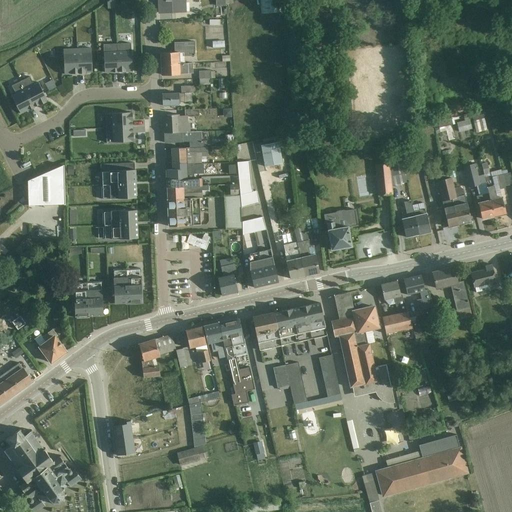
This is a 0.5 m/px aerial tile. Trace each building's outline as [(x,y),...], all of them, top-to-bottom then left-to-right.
[(157,0),(158,13),(187,11),(186,0),(157,0)] [(217,0),(218,11),(230,10),(229,0),(217,0)] [(263,0),(266,18),(286,16),(283,0),(263,0)] [(217,20),(217,28),(213,28),(213,34),(233,34),(233,20),(217,20)] [(349,36),(330,38),(331,50),(350,48),(349,36)] [(220,39),(220,49),(233,49),(233,39),(220,39)] [(160,51),(161,63),(180,62),(180,50),(160,51)] [(117,73),(117,51),(101,51),(101,73),(117,73)] [(133,73),(133,51),(117,51),(117,73),(133,73)] [(76,74),(75,52),(59,53),(60,75),(76,74)] [(92,74),(92,52),(75,52),(76,74),(92,74)] [(222,63),(223,75),(237,74),(236,56),(230,56),(230,62),(222,63)] [(162,74),(181,73),(180,62),(161,63),(162,74)] [(223,73),(207,72),(207,84),(222,85),(223,73)] [(49,82),(59,98),(67,93),(57,77),(49,82)] [(47,102),(37,82),(23,89),(32,109),(47,102)] [(32,109),(23,89),(8,96),(18,116),(32,109)] [(163,105),(181,104),(180,92),(163,93),(163,105)] [(130,111),(108,112),(109,128),(131,127),(130,111)] [(164,114),(164,132),(190,131),(190,114),(164,114)] [(480,121),(483,133),(492,131),(489,119),(480,121)] [(478,120),(464,122),(465,132),(479,130),(478,120)] [(131,127),(109,128),(109,144),(132,143),(131,127)] [(164,143),(190,142),(190,131),(164,132),(164,143)] [(246,163),(246,197),(232,197),(232,228),(249,228),(249,205),(266,205),(266,192),(260,192),(260,177),(270,177),(270,187),(274,187),(274,168),(291,168),(291,145),(269,144),(254,144),(254,163),(246,163)] [(172,147),(172,158),(188,157),(188,146),(172,147)] [(173,168),(189,167),(188,157),(172,158),(173,168)] [(379,196),(394,195),(390,163),(376,164),(379,196)] [(238,171),(232,170),(232,165),(228,164),(227,178),(237,179),(238,171)] [(26,206),(62,205),(61,166),(61,165),(25,181),(26,206)] [(133,167),(105,168),(106,185),(134,183),(133,167)] [(167,178),(192,177),(192,167),(189,167),(173,168),(166,168),(167,178)] [(412,174),(400,177),(402,187),(414,185),(412,174)] [(167,178),(167,187),(192,186),(192,177),(167,178)] [(364,178),(365,195),(375,195),(374,177),(364,178)] [(448,226),(473,221),(469,200),(458,203),(452,177),(439,179),(448,226)] [(134,183),(106,185),(106,201),(135,200),(134,183)] [(167,197),(193,196),(192,186),(167,187),(167,197)] [(497,215),(510,211),(506,195),(493,198),(497,215)] [(167,197),(168,210),(193,210),(193,196),(167,197)] [(497,215),(493,198),(479,202),(483,218),(497,215)] [(414,214),(432,209),(430,201),(412,205),(414,214)] [(134,208),(106,209),(107,226),(135,225),(134,208)] [(169,224),(193,224),(193,210),(168,210),(169,224)] [(327,252),(349,249),(346,228),(357,227),(354,211),(321,215),(327,252)] [(420,234),(432,231),(427,211),(416,214),(420,234)] [(420,234),(416,214),(402,218),(407,237),(420,234)] [(272,218),(252,220),(254,234),(273,232),(272,218)] [(135,225),(107,226),(108,242),(136,241),(135,225)] [(384,226),(372,228),(373,234),(385,232),(384,226)] [(190,236),(187,244),(207,252),(212,238),(205,235),(203,240),(190,236)] [(306,275),(321,272),(314,239),(299,242),(306,275)] [(252,287),(280,281),(270,241),(253,245),(258,266),(248,269),(252,287)] [(306,275),(299,242),(285,245),(292,278),(306,275)] [(475,292),(499,285),(493,264),(469,271),(475,292)] [(437,288),(460,283),(455,265),(433,271),(437,288)] [(113,305),(140,304),(139,270),(112,271),(113,305)] [(223,294),(240,291),(237,273),(220,276),(223,294)] [(408,294),(425,290),(421,273),(404,277),(408,294)] [(76,314),(103,313),(101,279),(74,281),(76,314)] [(386,298),(400,295),(397,280),(382,284),(386,298)] [(369,344),(360,346),(359,334),(353,309),(349,292),(334,296),(339,319),(337,320),(331,321),(335,337),(338,337),(350,388),(352,388),(354,397),(374,394),(377,399),(381,403),(387,404),(393,404),(385,366),(374,368),(369,344)] [(311,330),(326,326),(320,301),(305,305),(311,330)] [(311,330),(305,305),(275,312),(281,337),(311,330)] [(353,309),(359,334),(380,328),(375,305),(353,309)] [(260,342),(281,337),(275,312),(254,317),(260,342)] [(394,336),(421,333),(419,315),(392,318),(394,336)] [(224,338),(243,335),(239,317),(221,321),(224,338)] [(224,338),(221,321),(205,324),(209,342),(224,338)] [(191,346),(209,342),(205,324),(187,328),(191,346)] [(52,362),(68,350),(55,333),(39,345),(52,362)] [(145,360),(161,356),(157,337),(140,341),(145,360)] [(9,356),(4,348),(0,350),(0,372),(6,369),(1,361),(9,356)] [(196,348),(185,349),(187,369),(198,368),(196,348)] [(203,354),(206,366),(217,363),(214,352),(203,354)] [(285,390),(298,388),(302,411),(348,402),(340,355),(326,358),(334,399),(314,403),(307,363),(281,368),(285,390)] [(386,367),(390,386),(399,385),(395,366),(386,367)] [(0,404),(31,382),(22,368),(0,383),(0,404)] [(171,376),(178,405),(185,403),(182,389),(187,388),(183,373),(171,376)] [(226,393),(195,398),(203,450),(186,453),(187,465),(217,461),(209,403),(227,400),(226,393)] [(48,428),(69,415),(64,406),(42,420),(48,428)] [(114,426),(116,439),(134,436),(131,423),(114,426)] [(22,430),(21,429),(16,432),(16,434),(12,437),(10,437),(5,440),(10,447),(4,450),(5,451),(6,450),(25,482),(20,486),(28,498),(28,499),(28,501),(29,502),(27,504),(33,511),(35,511),(45,505),(44,503),(49,500),(53,503),(59,502),(63,499),(65,495),(63,489),(69,485),(71,487),(81,480),(75,469),(72,470),(69,469),(60,457),(53,462),(43,448),(31,431),(25,435),(26,434),(26,433),(26,432),(26,431),(26,430),(25,430),(24,429),(23,429),(22,430)] [(119,454),(136,451),(134,436),(116,439),(119,454)] [(374,471),(380,499),(468,475),(456,436),(418,446),(421,457),(374,471)] [(261,444),(264,457),(271,455),(268,443),(261,444)] [(380,511),(370,474),(360,477),(369,511),(380,511)]
